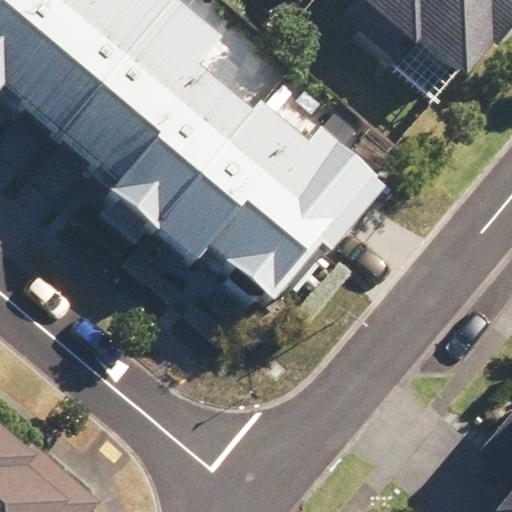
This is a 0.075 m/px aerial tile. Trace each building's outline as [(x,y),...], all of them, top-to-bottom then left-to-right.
[(0,0),(0,122),(8,130),(0,139),(0,160),(68,220),(78,209),(129,253),(139,242),(238,329),(256,308),(251,304),(287,263),(304,279),(373,200),(302,139),(287,157),(236,113),(223,127),(179,89),(204,60),(134,0),(79,0),(75,5),(69,0),(0,0)] [(272,0),(290,14),(301,0),(272,0)] [(422,112),(511,9),(511,0),(349,0),(325,27),(422,112)] [(511,511),(511,407),(467,465),(500,491),(483,511),(511,511)] [(0,511),(80,511),(17,453),(3,468),(0,465),(0,511)]
